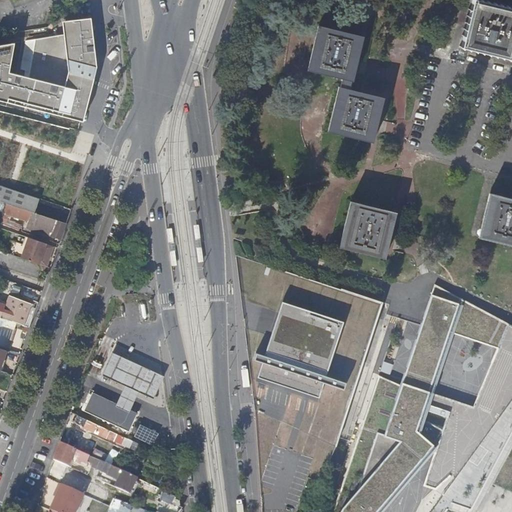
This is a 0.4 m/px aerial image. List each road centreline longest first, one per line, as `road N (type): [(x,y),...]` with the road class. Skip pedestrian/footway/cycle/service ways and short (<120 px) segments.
road 1 (primary): [(235,511),(209,207),(176,43)]
road 2 (primary): [(144,118),(203,511)]
road 3 (tertiary): [(106,208),(35,407)]
road 4 (tertiary): [(142,95),(117,146),(106,208)]
